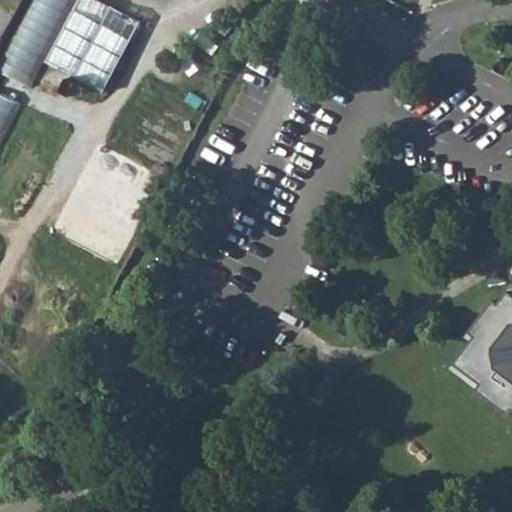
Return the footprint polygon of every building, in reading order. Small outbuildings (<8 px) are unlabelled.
[(0,0),(0,1),(20,13),(26,0),(0,0)] [(31,0),(0,60),(0,70),(32,87),(77,0),(31,0)] [(100,0),(80,0),(48,62),(106,92),(142,22),(100,0)] [(0,51),(20,13),(0,1),(0,51)] [(72,79),(65,92),(75,97),(81,84),(72,79)] [(0,146),(23,104),(0,92),(0,146)] [(477,337),(457,364),(484,384),(479,390),(511,414),(511,412),(511,292),(510,291),(500,304),(495,301),(470,333),(477,337)]
